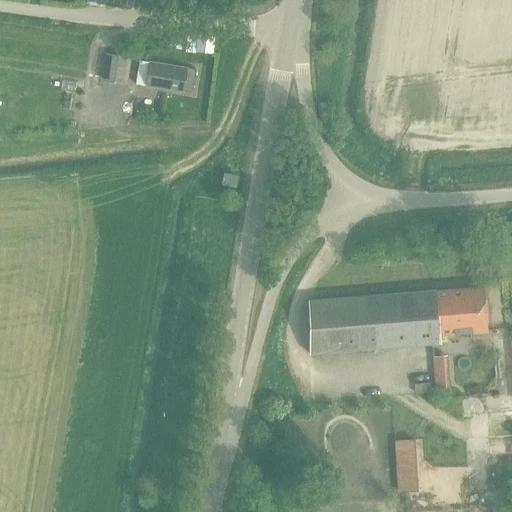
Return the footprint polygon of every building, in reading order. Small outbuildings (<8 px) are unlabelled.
[(99,78),(124,82),(128,57),(103,53),(99,78)] [(142,85),(190,92),(193,71),(185,69),(161,65),(137,61),(134,83),(142,84),(142,85)] [(222,183),(234,185),(236,175),(224,173),(222,183)] [(444,335),(486,331),(482,287),(434,291),(433,290),(306,301),(310,353),(439,343),(439,341),(444,340),(444,335)] [(432,356),(435,391),(449,389),(446,355),(432,356)] [(430,383),(413,384),(414,393),(431,391),(430,383)] [(414,441),(414,439),(394,440),(397,492),(417,491),(414,441)] [(437,457),(439,481),(471,477),(468,454),(437,457)]
